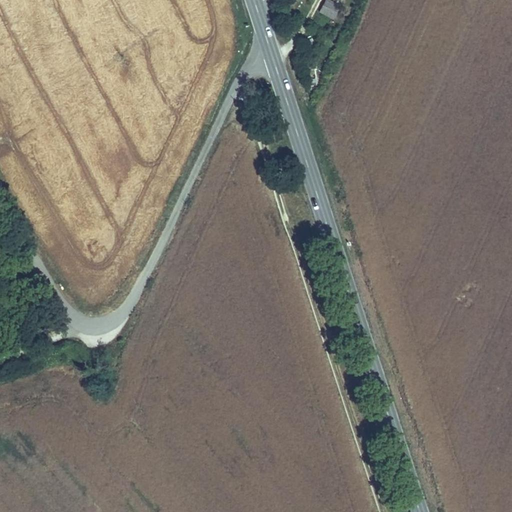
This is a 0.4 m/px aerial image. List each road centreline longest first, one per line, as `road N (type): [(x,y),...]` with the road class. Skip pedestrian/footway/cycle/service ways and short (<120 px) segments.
road 1 (unclassified): [(0,201),(69,316),(110,325),(132,301),(240,80),(273,56)]
road 2 (secondary): [(420,511),(273,56)]
